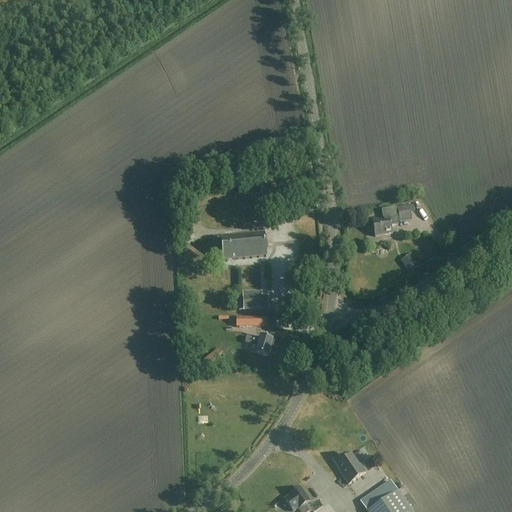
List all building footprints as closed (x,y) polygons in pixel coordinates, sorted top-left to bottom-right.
[(411,219),(410,207),(397,209),(399,221),(411,219)] [(375,237),(392,234),(391,227),(398,226),(395,209),(381,211),(383,220),(372,221),(375,237)] [(184,245),(195,244),(193,229),(183,230),(184,245)] [(264,241),(264,234),(230,237),(230,235),(213,237),(213,244),(223,243),(225,261),(266,257),(265,249),(268,249),(267,241),(264,241)] [(413,258),(403,266),(409,273),(418,266),(413,258)] [(261,296),(261,291),(242,292),(242,297),(239,297),(239,311),(268,309),(268,305),(271,304),(270,300),(268,300),(268,296),(261,296)] [(267,357),(272,340),(259,336),(257,340),(245,337),(244,343),(255,346),(254,353),(267,357)] [(218,349),(204,361),(209,368),(218,361),(224,357),(218,349)] [(359,465),(351,454),(344,458),(342,454),(333,460),(335,465),(343,476),(342,476),(348,484),(365,472),(360,464),(359,465)] [(412,511),(411,510),(418,505),(405,487),(368,511),(412,511)] [(309,511),(304,505),(310,502),(300,488),(289,495),(290,497),(285,500),(292,511),(293,511),(298,509),(300,511),(309,511)]
